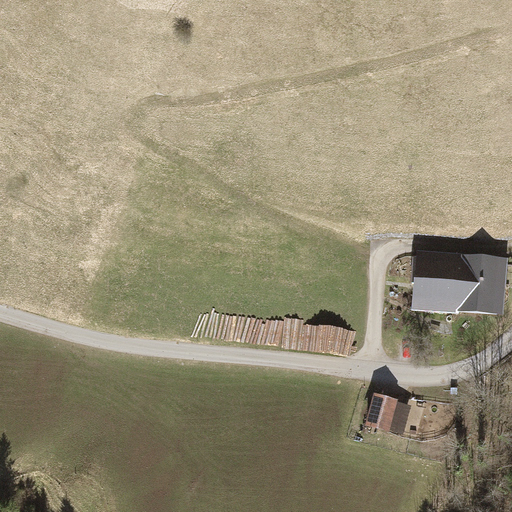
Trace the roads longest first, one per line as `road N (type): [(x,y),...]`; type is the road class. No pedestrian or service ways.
road 1 (track): [(379,263),(350,237),(268,212),(176,156),(137,129),(136,112),(148,103),(225,99),(498,31)]
road 2 (residential): [(511,335),(472,365),(415,376),(150,349),(0,314)]
road 3 (track): [(369,372),(379,263),(404,245)]
